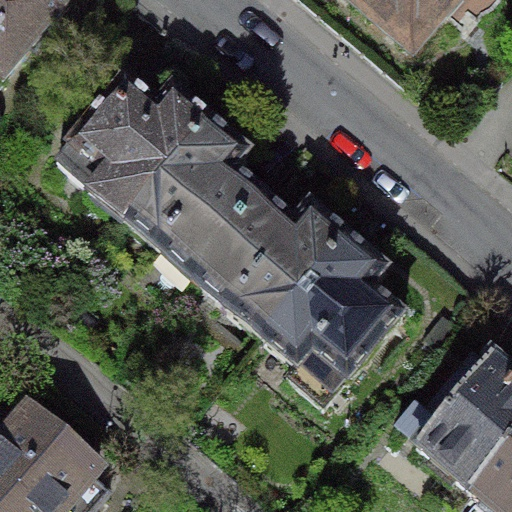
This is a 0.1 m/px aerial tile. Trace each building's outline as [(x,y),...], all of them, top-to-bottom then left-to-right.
[(0,0),(0,84),(3,87),(7,82),(6,82),(66,12),(70,8),(65,4),(60,0),(0,0)] [(347,0),(412,55),(458,0),(347,0)] [(125,230),(211,127),(201,118),(190,109),(177,98),(172,93),(156,112),(124,84),(68,152),(69,153),(56,169),(90,198),(88,199),(125,230)] [(222,136),(211,127),(125,230),(161,260),(161,259),(194,287),(264,203),(235,177),(250,159),(245,155),(244,155),(232,144),(222,136)] [(264,203),(194,287),(228,316),(227,317),(262,346),(349,243),(338,234),(327,225),(315,215),(310,210),(294,228),(264,203)] [(349,243),(262,346),(294,374),(286,383),(324,415),(346,387),(348,389),(404,321),(372,294),(387,276),(382,271),(381,271),(369,261),(369,260),(359,252),(349,243)] [(469,497),(511,446),(511,382),(496,369),(496,368),(491,364),(487,369),(436,429),(414,410),(396,432),(418,450),(415,453),(420,457),(421,456),(466,495),(469,497)] [(62,445),(27,416),(17,428),(0,413),(0,511),(96,511),(108,498),(90,482),(97,474),(62,445)] [(511,511),(511,446),(469,497),(471,500),(472,499),(487,511),(511,511)]
